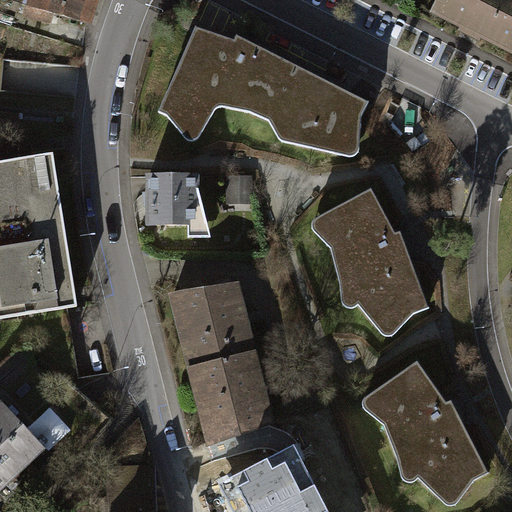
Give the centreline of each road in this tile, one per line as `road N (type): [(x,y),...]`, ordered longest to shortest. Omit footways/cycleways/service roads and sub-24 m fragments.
road 1 (residential): [(179,511),(110,261),(101,192),(103,84),(133,0)]
road 2 (residential): [(511,412),(479,290),(483,181),(503,117)]
road 3 (residential): [(503,117),(270,0)]
